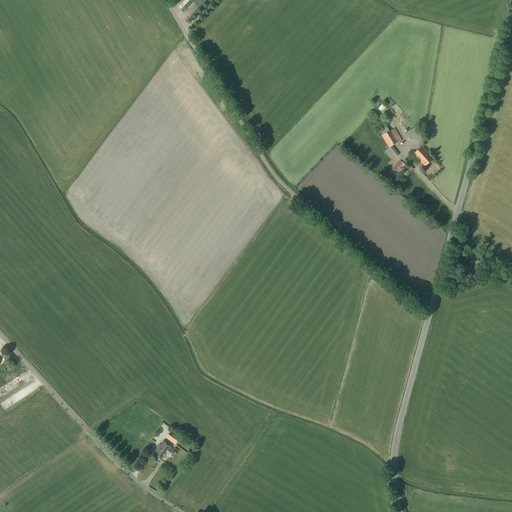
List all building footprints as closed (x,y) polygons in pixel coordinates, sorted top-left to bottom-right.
[(188,0),(182,0),(180,3),(185,8),(190,2),(188,0)] [(393,109),(398,106),(394,99),(390,101),(393,109)] [(390,131),(387,125),(377,131),(381,137),(382,136),(389,148),(399,142),(402,141),(395,128),(390,131)] [(410,141),(421,134),(416,127),(405,133),(410,141)] [(392,160),(399,155),(392,146),(385,151),(392,160)] [(425,167),(434,159),(422,146),(414,154),(425,167)] [(396,178),(406,166),(399,160),(389,173),(396,178)] [(174,445),(175,444),(179,437),(170,430),(165,438),(174,445)] [(171,448),(163,441),(160,445),(159,445),(154,452),(156,453),(154,455),(161,461),(165,454),(169,457),(173,450),(171,448)]
